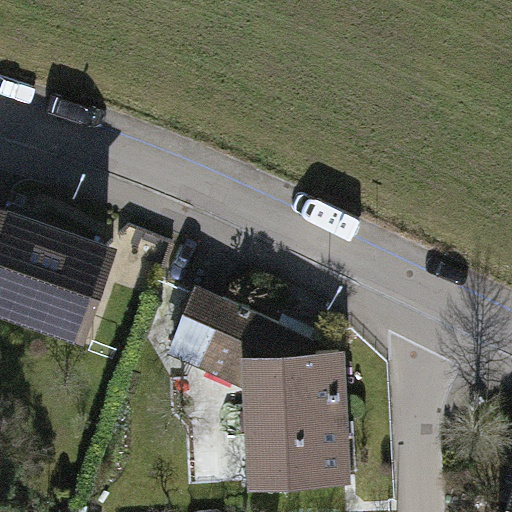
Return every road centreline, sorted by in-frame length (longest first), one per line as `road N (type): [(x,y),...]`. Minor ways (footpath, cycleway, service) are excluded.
road 1 (residential): [(437,285),(284,213),(72,131),(0,115)]
road 2 (residential): [(437,285),(411,346),(414,511)]
